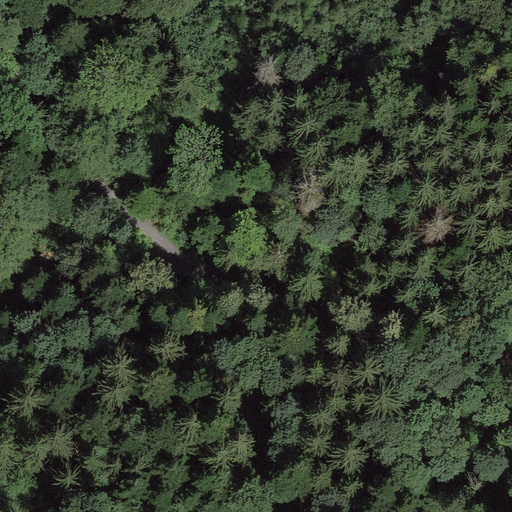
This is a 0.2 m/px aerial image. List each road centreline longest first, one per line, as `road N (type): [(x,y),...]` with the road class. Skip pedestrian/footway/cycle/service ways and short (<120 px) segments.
road 1 (track): [(511,367),(361,312),(183,267),(90,258),(0,264)]
road 2 (track): [(183,267),(45,136),(16,89),(0,39)]
